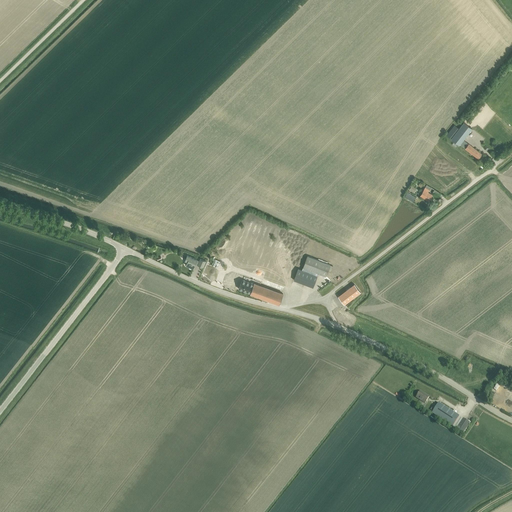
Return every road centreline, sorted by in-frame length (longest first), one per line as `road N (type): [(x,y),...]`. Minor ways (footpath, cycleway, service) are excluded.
road 1 (unclassified): [(326,298),(503,159)]
road 2 (unclassified): [(0,412),(125,249)]
road 3 (unclassified): [(511,420),(339,327)]
road 4 (unclassified): [(282,308),(213,289),(125,249)]
road 5 (unclassified): [(125,249),(0,202)]
